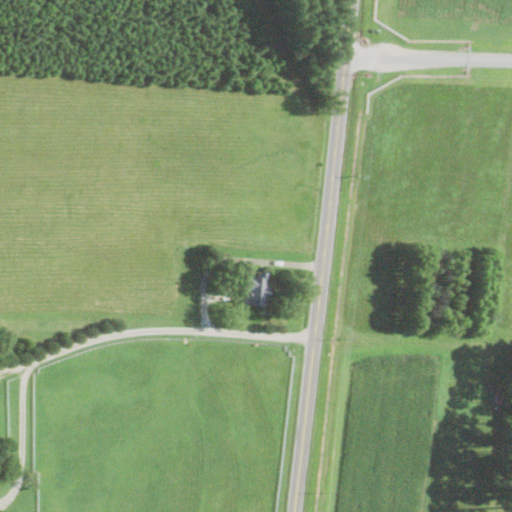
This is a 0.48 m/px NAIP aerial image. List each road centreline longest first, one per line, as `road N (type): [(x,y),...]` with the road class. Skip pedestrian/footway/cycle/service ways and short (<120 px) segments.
road 1 (tertiary): [(292,511),(351,0)]
road 2 (residential): [(346,55),(511,59)]
